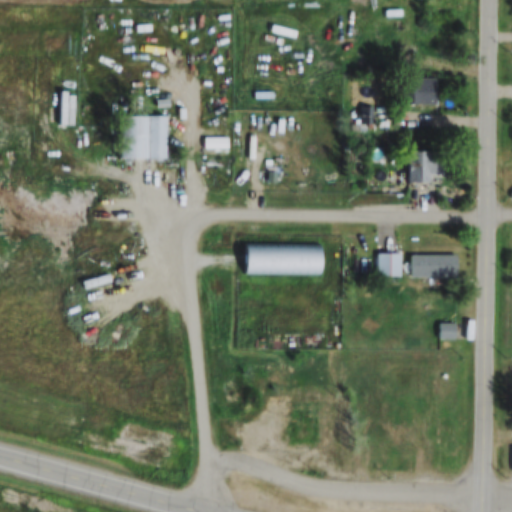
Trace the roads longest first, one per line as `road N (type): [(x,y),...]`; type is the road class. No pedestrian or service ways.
road 1 (tertiary): [(481,511),(488,0)]
road 2 (residential): [(192,235),(225,217),(485,219)]
road 3 (residential): [(192,235),(186,257),(207,510)]
road 4 (residential): [(482,496),(211,495)]
road 5 (secondary): [(214,511),(0,455)]
